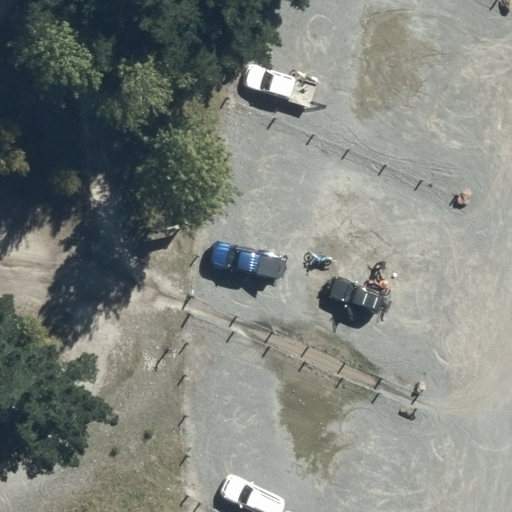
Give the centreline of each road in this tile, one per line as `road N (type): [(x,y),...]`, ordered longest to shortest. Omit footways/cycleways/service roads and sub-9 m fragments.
road 1 (track): [(511,440),(85,262),(0,214)]
road 2 (track): [(0,487),(59,468),(141,380),(160,287)]
